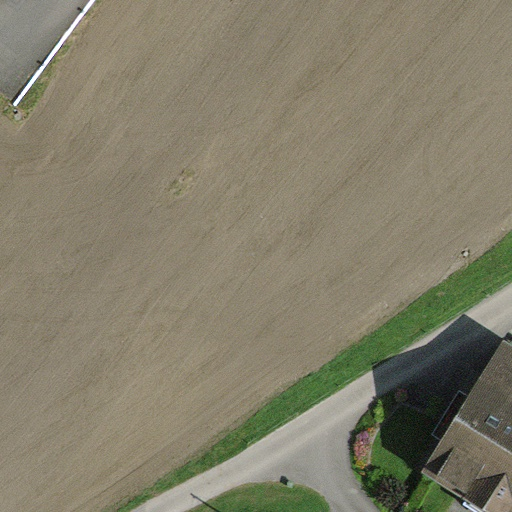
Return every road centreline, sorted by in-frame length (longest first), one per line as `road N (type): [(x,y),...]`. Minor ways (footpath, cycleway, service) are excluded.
road 1 (track): [(303,432),(511,302)]
road 2 (track): [(167,511),(303,432)]
